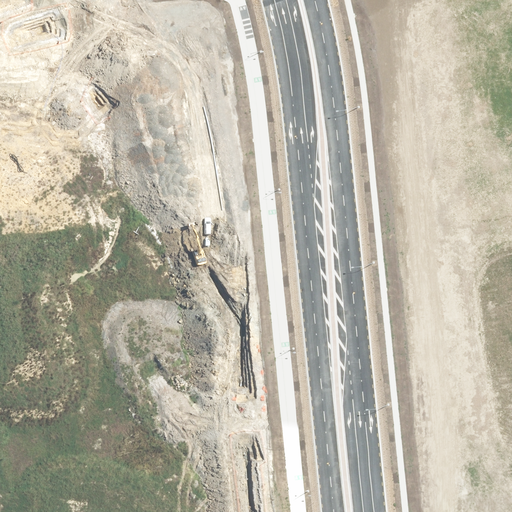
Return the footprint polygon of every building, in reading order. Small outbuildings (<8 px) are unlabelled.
[(208,72),(190,70),(187,101),(201,102),(200,111),(219,135),(245,114),(225,88),(217,95),(213,91),(215,74),(208,74),(208,72)] [(278,131),(285,142),(294,137),(287,125),(289,124),(274,102),(262,110),(276,132),(278,131)] [(261,129),(242,143),(253,158),(272,144),(261,129)] [(283,199),(285,200),(303,187),(279,155),(261,168),(277,190),(271,194),(278,203),(283,199)] [(254,202),(248,195),(231,207),(236,214),(254,202)]
